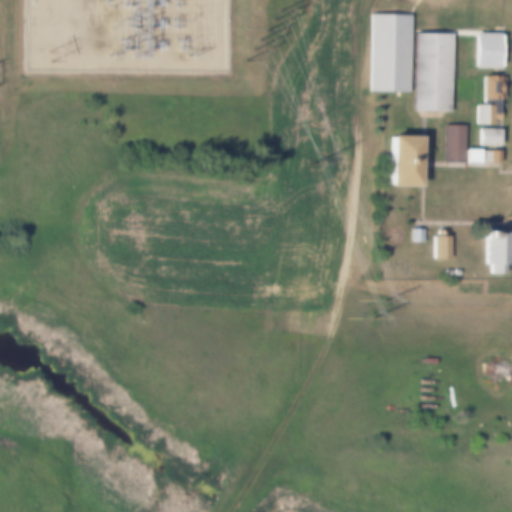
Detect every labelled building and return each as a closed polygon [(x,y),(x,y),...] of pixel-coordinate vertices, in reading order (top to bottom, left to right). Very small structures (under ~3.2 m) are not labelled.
[(367,14),(406,15),(405,93),(365,92),(367,14)] [(446,118),(409,117),(411,32),(448,33),(446,118)] [(478,76),(501,76),(501,92),(496,92),(496,101),(478,101),(478,76)] [(472,105),(489,105),(489,124),(472,124),(472,105)] [(459,163),(439,163),(440,125),(460,125),(459,163)] [(475,128),(495,128),(495,146),(475,145),(475,128)] [(412,187),(381,187),(382,136),(413,137),(412,187)] [(475,150),(475,162),(461,162),(461,150),(475,150)] [(479,150),(494,151),(494,163),(479,163),(479,150)] [(419,229),(418,243),(405,243),(405,229),(419,229)] [(498,265),(498,274),(483,274),(483,265),(478,265),(478,231),(504,232),(504,265),(498,265)] [(427,236),(445,236),(444,258),(427,258),(427,236)]
